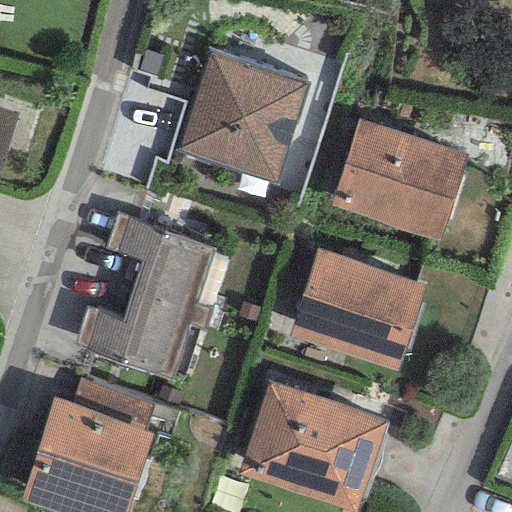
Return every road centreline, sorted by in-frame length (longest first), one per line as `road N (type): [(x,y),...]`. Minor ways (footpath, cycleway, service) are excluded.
road 1 (residential): [(0,384),(87,92),(106,0)]
road 2 (residential): [(511,348),(436,511)]
